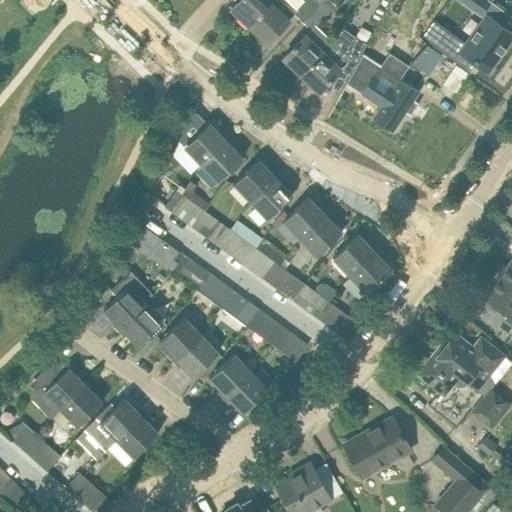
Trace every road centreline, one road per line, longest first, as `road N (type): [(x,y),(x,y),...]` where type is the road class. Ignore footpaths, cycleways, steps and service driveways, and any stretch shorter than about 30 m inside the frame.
road 1 (residential): [(451,235),(398,199),(341,176),(268,125),(183,64),(116,0)]
road 2 (tertiary): [(237,456),(353,366),(451,235)]
road 3 (residential): [(237,456),(70,329)]
